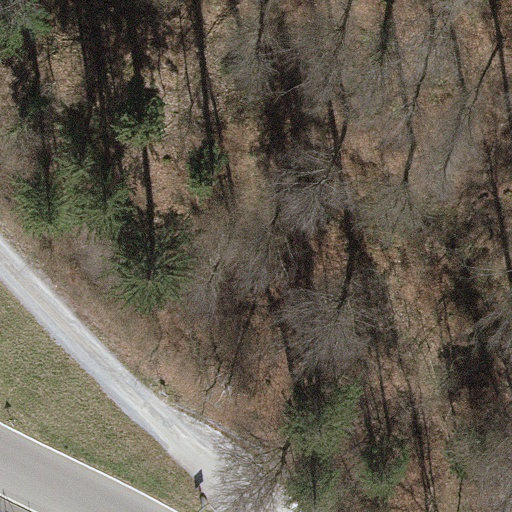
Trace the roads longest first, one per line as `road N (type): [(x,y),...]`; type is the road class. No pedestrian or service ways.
road 1 (track): [(236,511),(0,256)]
road 2 (unclassified): [(0,456),(111,511)]
